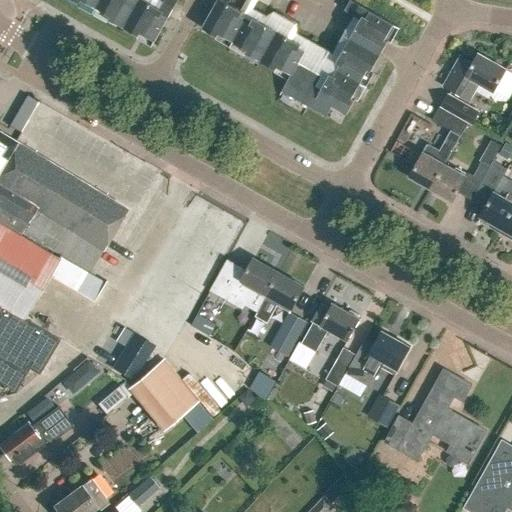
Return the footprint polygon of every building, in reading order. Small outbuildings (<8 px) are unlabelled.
[(146,0),(76,0),(139,35),(141,31),(157,40),(172,14),(179,0),(165,0),(161,8),(146,0)] [(350,110),(396,26),(350,1),(344,12),(361,22),(338,64),(327,58),(318,74),(298,63),(308,45),(226,0),(219,0),(205,25),(292,73),(284,88),(328,112),(334,101),(350,110)] [(494,93),(506,70),(478,54),(472,63),(461,57),(456,64),(458,71),(448,88),(466,100),(476,82),(494,93)] [(448,93),(441,106),(469,122),(473,125),(480,112),(448,93)] [(20,130),(37,101),(26,95),(10,124),(20,130)] [(430,189),(444,165),(469,122),(441,106),(440,106),(432,119),(451,131),(435,159),(424,153),(410,177),(430,189)] [(0,163),(14,142),(0,133),(0,163)] [(14,141),(14,142),(0,163),(0,219),(88,271),(125,209),(14,141)] [(490,167),(482,181),(496,189),(503,176),(507,168),(494,160),(490,167)] [(482,181),(490,167),(482,162),(473,176),(482,181)] [(453,202),(467,178),(444,165),(430,189),(453,202)] [(511,180),(502,198),(494,193),(480,217),(490,223),(488,227),(499,233),(501,229),(502,229),(511,211),(511,180)] [(511,211),(502,229),(511,235),(509,239),(511,240),(511,211)] [(0,305),(23,319),(49,276),(93,302),(104,283),(61,258),(59,261),(0,225),(0,305)] [(264,298),(279,273),(253,258),(247,270),(228,260),(211,291),(243,310),(254,292),(264,298)] [(303,286),(279,273),(264,298),(254,316),(266,323),(276,304),(289,311),(303,286)] [(348,341),(361,319),(359,319),(358,315),(350,311),(347,312),(333,303),(329,309),(320,304),(312,320),(314,322),(302,342),(316,350),(328,329),(348,341)] [(23,319),(0,305),(0,382),(15,391),(30,368),(40,374),(60,341),(23,319)] [(292,348),(307,321),(292,313),(277,340),(292,348)] [(202,332),(208,321),(198,315),(192,326),(202,332)] [(345,374),(370,388),(380,369),(394,376),(410,348),(382,332),(370,354),(360,348),(356,355),(345,374)] [(132,380),(154,346),(135,334),(113,368),(132,380)] [(338,387),(345,374),(356,355),(344,348),(326,380),(338,387)] [(87,355),(57,384),(70,398),(101,369),(87,355)] [(164,430),(198,402),(163,360),(130,388),(164,430)] [(453,444),(450,449),(450,450),(468,460),(485,430),(446,409),(453,396),(463,401),(472,385),(444,369),(411,428),(396,420),(384,442),(414,459),(430,431),(453,444)] [(266,397),(273,385),(256,376),(249,388),(266,397)] [(107,414),(133,392),(124,381),(97,404),(107,414)] [(246,408),(257,399),(248,389),(237,397),(246,408)] [(368,416),(387,427),(398,406),(379,395),(368,416)] [(72,426),(58,409),(56,407),(30,427),(26,422),(15,431),(14,433),(0,443),(0,446),(9,458),(12,455),(17,462),(31,451),(33,453),(53,438),(54,439),(72,426)] [(307,425),(317,422),(313,410),(304,413),(307,425)] [(324,440),(333,433),(326,424),(317,431),(324,440)] [(511,467),(511,468),(493,457),(465,506),(475,511),(502,511),(505,507),(511,510),(511,467)] [(55,511),(91,511),(108,500),(90,477),(52,506),(55,511)] [(148,477),(127,495),(137,507),(158,488),(148,477)] [(269,504),(275,497),(268,491),(263,498),(269,504)] [(324,496),(309,511),(328,511),(334,506),(324,496)] [(276,511),(282,511),(287,506),(275,497),(269,504),(268,505),(276,511)] [(406,502),(400,511),(413,511),(416,507),(406,502)]
